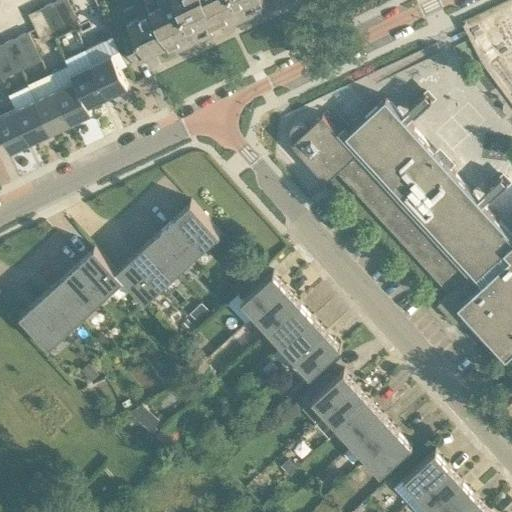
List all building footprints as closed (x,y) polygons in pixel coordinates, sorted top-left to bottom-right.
[(55,0),(52,2),(66,30),(80,23),(68,0),(55,0)] [(130,0),(133,5),(124,9),(134,33),(123,38),(135,64),(158,53),(156,49),(176,39),(179,46),(214,29),(211,24),(222,19),(225,24),(262,6),(258,0),(130,0)] [(511,0),(508,0),(468,30),(511,88),(511,10),(511,11),(511,0)] [(54,36),(66,30),(52,2),(40,7),(54,36)] [(42,42),(54,36),(40,7),(28,13),(42,42)] [(14,38),(27,67),(42,59),(28,31),(14,38)] [(14,73),(27,67),(14,38),(1,44),(14,73)] [(0,74),(2,78),(14,73),(1,44),(0,44),(0,74)] [(90,62),(107,95),(128,85),(112,52),(90,62)] [(88,104),(107,95),(90,62),(71,71),(75,80),(75,79),(88,104)] [(75,80),(71,71),(67,63),(48,72),(72,121),(92,112),(88,104),(75,79),(75,80)] [(50,132),(72,121),(48,72),(29,82),(29,83),(34,97),(50,132)] [(31,141),(50,132),(34,97),(29,83),(9,93),(15,106),(14,107),(31,141)] [(295,138),(291,142),(326,181),(338,171),(450,294),(438,303),(457,324),(468,315),(507,356),(511,351),(511,234),(386,97),(343,135),(323,114),(308,127),(303,123),(298,121),(292,125),(291,129),(292,134),(295,138)] [(0,126),(11,150),(31,141),(14,107),(0,113),(0,126)] [(176,214),(205,246),(221,232),(192,200),(176,214)] [(190,259),(205,246),(176,214),(162,227),(190,259)] [(176,273),(190,259),(162,227),(147,241),(176,273)] [(161,286),(176,273),(147,241),(132,254),(161,286)] [(124,277),(117,268),(95,245),(80,259),(109,291),(124,277)] [(146,300),(161,286),(132,254),(117,268),(124,277),(146,300)] [(94,304),(109,291),(80,259),(65,272),(94,304)] [(255,314),(287,286),(274,271),(242,300),(236,293),(226,302),(246,323),(255,314)] [(80,318),(94,304),(65,272),(51,286),(80,318)] [(65,331),(80,318),(51,286),(36,299),(65,331)] [(270,330),(301,301),(287,286),(255,314),(270,330)] [(50,345),(65,331),(36,299),(21,313),(50,345)] [(283,344),(314,315),(301,301),(270,330),(283,344)] [(194,312),(201,320),(211,312),(203,303),(194,312)] [(296,359),(328,330),(314,315),(283,344),(296,359)] [(187,319),(181,324),(187,330),(193,325),(187,319)] [(328,330),(296,359),(310,374),(342,345),(328,330)] [(81,368),(93,382),(101,376),(89,362),(81,368)] [(327,413),(358,384),(344,369),(306,404),(319,419),(326,412),(327,413)] [(340,428),(372,399),(358,384),(327,413),(340,428)] [(122,402),(125,408),(132,404),(129,398),(122,402)] [(354,443),(385,414),(372,399),(340,428),(332,435),(345,449),(353,442),(354,443)] [(149,430),(163,424),(152,401),(138,407),(149,430)] [(276,417),(287,408),(282,402),(271,411),(276,417)] [(279,415),(284,421),(299,408),(294,402),(279,415)] [(367,458),(399,429),(385,414),(354,443),(367,458)] [(167,445),(175,437),(165,427),(157,434),(167,445)] [(399,429),(367,458),(381,473),(413,444),(399,429)] [(418,493),(450,464),(436,449),(394,487),(407,501),(417,491),(418,493)] [(297,466),(288,457),(280,465),(289,474),(297,466)] [(432,508),(463,479),(450,464),(418,493),(432,508)] [(435,511),(456,511),(477,494),(463,479),(432,508),(435,511)] [(486,511),(490,508),(477,494),(456,511),(486,511)]
